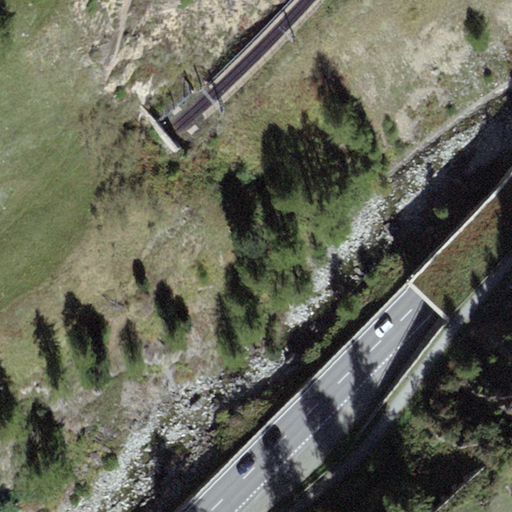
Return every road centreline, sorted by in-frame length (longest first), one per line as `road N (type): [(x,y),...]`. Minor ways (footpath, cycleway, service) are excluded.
road 1 (primary): [(511,208),(212,511)]
road 2 (track): [(293,511),(358,455),(511,260)]
